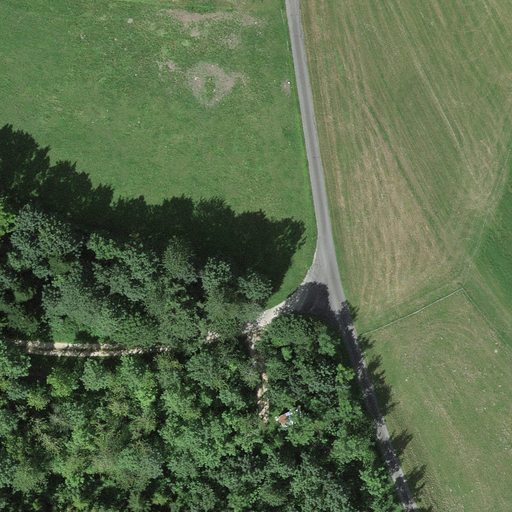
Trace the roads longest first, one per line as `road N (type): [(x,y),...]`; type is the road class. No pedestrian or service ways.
road 1 (track): [(413,511),(329,291),(291,0)]
road 2 (track): [(0,486),(197,462),(267,423),(264,319)]
road 3 (track): [(329,291),(216,336),(100,348),(0,344)]
